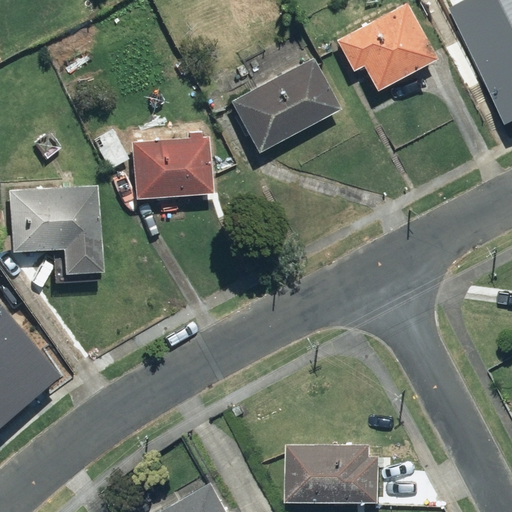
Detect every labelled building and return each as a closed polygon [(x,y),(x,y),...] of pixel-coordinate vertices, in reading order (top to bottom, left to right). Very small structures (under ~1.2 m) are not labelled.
[(407,0),(404,0),(336,36),(354,69),(367,62),(380,85),(437,55),(407,0)] [(462,0),(449,7),(508,121),(511,118),(511,33),(496,1),(495,0),(462,0)] [(511,0),(499,0),(496,1),(511,33),(511,0)] [(315,55),(234,97),(260,148),(342,106),(315,55)] [(112,124),(91,136),(109,166),(130,154),(112,124)] [(211,133),(132,139),(136,193),(215,188),(211,133)] [(99,181),(11,185),(14,246),(54,244),(56,278),(103,276),(99,181)] [(378,418),(345,418),(345,434),(378,434),(378,418)] [(373,440),(291,439),(290,496),(383,497),(384,451),(373,451),(373,440)] [(235,511),(215,477),(155,511),(235,511)]
